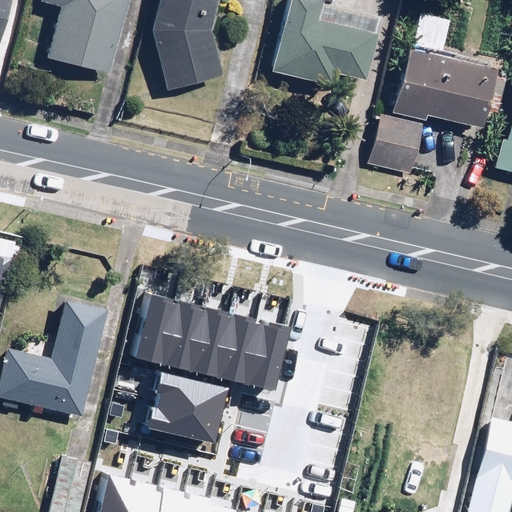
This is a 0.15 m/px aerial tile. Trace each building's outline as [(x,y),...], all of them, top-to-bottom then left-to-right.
[(0,0),(0,39),(8,0),(0,0)] [(129,0),(42,0),(61,5),(49,52),(112,68),(129,0)] [(213,26),(219,0),(160,0),(154,26),(171,87),(225,72),(213,26)] [(321,0),(291,0),(275,67),(334,82),(338,68),(367,76),(379,30),(318,15),(321,0)] [(418,12),(394,113),(383,110),(370,165),(413,175),(426,120),(428,114),(484,128),(500,63),(443,49),(450,20),(418,12)] [(511,134),(511,138),(501,135),(493,167),(511,171),(511,134)] [(0,310),(1,310),(13,259),(0,255),(0,310)] [(175,299),(152,294),(136,358),(164,365),(179,305),(174,303),(175,299)] [(0,385),(0,395),(33,403),(32,410),(42,412),(44,405),(83,414),(107,308),(65,299),(52,356),(9,346),(0,385)] [(180,301),(179,305),(164,365),(192,372),(207,311),(201,309),(202,306),(180,301)] [(208,307),(207,311),(192,372),(219,378),(234,318),(228,316),(229,312),(208,307)] [(235,313),(234,318),(219,378),(247,385),(262,324),(255,323),(256,319),(235,313)] [(269,326),(262,324),(247,385),(276,392),(292,327),(270,322),(269,326)] [(161,394),(160,401),(222,416),(229,388),(162,372),(157,393),(161,394)] [(153,407),(148,428),(215,445),(222,416),(160,401),(158,408),(153,407)] [(511,417),(491,412),(466,511),(508,511),(511,498),(511,417)] [(372,511),(379,477),(452,493),(463,443),(365,422),(354,471),(346,506),(372,511)] [(79,511),(91,462),(61,454),(47,511),(79,511)] [(129,511),(137,481),(110,474),(100,511),(129,511)] [(158,511),(164,487),(137,481),(129,511),(158,511)] [(186,511),(191,493),(164,487),(158,511),(186,511)] [(212,499),(191,493),(186,511),(213,511),(215,506),(211,505),(212,499)]
